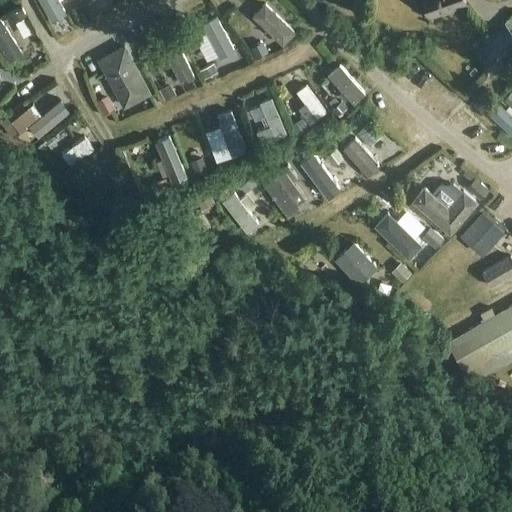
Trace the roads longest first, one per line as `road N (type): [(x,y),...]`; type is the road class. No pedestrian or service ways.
road 1 (track): [(332,31),(306,51),(105,134),(54,60)]
road 2 (track): [(445,133),(279,238)]
road 3 (track): [(54,60),(179,0)]
